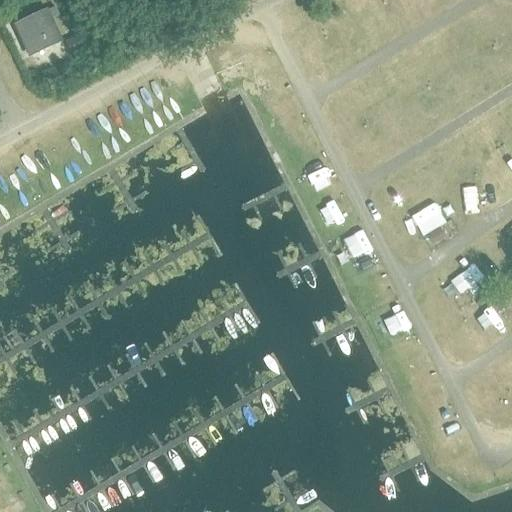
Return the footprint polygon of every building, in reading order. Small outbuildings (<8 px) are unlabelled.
[(55,7),(45,12),(24,22),(23,22),(14,26),(21,41),(26,39),(34,54),(63,41),(52,19),(59,15),(55,7)] [(485,70),(462,87),(472,102),(496,85),(485,70)] [(474,102),(483,119),(511,103),(511,101),(504,86),(474,102)] [(297,150),(304,147),(312,162),(324,156),(307,125),(289,135),(297,150)] [(328,203),(343,195),(332,175),(317,183),(328,203)] [(363,286),(370,303),(395,292),(388,275),(363,286)] [(386,316),(395,338),(414,331),(406,308),(386,316)] [(422,346),(402,355),(413,378),(433,369),(422,346)] [(426,424),(437,442),(453,432),(442,414),(426,424)]
